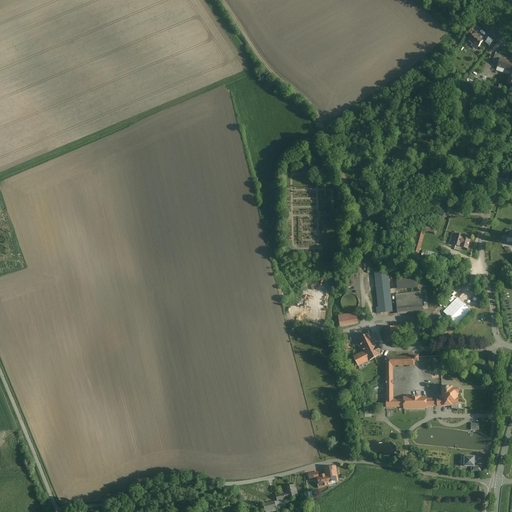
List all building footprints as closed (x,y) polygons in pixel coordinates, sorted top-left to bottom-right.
[(472,30),(476,33),(480,28),(476,25),(472,30)] [(483,41),(474,34),(468,42),(472,44),(473,43),(478,48),(483,41)] [(493,62),(498,64),(500,59),(510,62),(511,60),(495,54),(493,62)] [(511,72),(511,68),(511,62),(510,62),(500,59),(498,64),(497,67),(511,72)] [(307,158),(301,158),(301,161),(293,161),(293,167),(307,167),(307,161),(307,158)] [(424,234),(417,232),(411,252),(418,254),(424,234)] [(471,238),(452,233),(449,244),(468,249),(471,238)] [(388,272),(374,273),(378,308),(376,308),(377,314),(381,313),(381,316),(384,315),(384,313),(392,312),(389,277),(388,272)] [(417,275),(396,277),(398,291),(418,288),(417,275)] [(399,295),(396,295),(398,315),(404,315),(423,313),(421,292),(418,293),(399,295)] [(358,307),(359,303),(358,300),(356,297),(353,295),(350,294),(346,295),(343,297),(342,300),(341,303),(342,307),(344,310),(347,312),(350,312),(353,312),(356,310),(358,307)] [(356,313),(338,316),(340,326),(358,323),(356,313)] [(398,328),(384,329),(385,342),(400,340),(398,328)] [(370,335),(359,340),(365,352),(354,358),(359,366),(369,361),(380,356),(379,354),(380,353),(377,348),(376,348),(370,335)] [(404,400),(393,400),(392,386),(392,367),(395,367),(395,366),(410,365),(410,366),(414,366),(414,362),(419,361),(419,357),(410,357),(410,358),(395,358),(394,357),(386,357),(387,400),(386,400),(386,408),(404,407),(404,410),(426,409),(426,407),(437,407),(437,399),(436,399),(436,402),(428,402),(428,400),(426,399),(426,397),(404,398),(404,400)] [(437,399),(437,407),(445,407),(445,406),(452,406),(452,409),(458,409),(458,405),(458,399),(458,400),(458,395),(458,394),(459,394),(459,391),(458,390),(449,390),(449,388),(444,388),(444,387),(442,387),(441,388),(441,389),(442,390),(442,395),(444,395),(444,400),(437,400),(437,399)] [(475,457),(464,457),(464,467),(475,467),(475,457)] [(324,469),(326,476),(327,483),(330,482),(331,483),(333,483),(333,481),(338,481),(335,467),(324,469)] [(321,477),(318,477),(318,479),(319,486),(318,486),(319,488),(324,487),(324,486),(328,486),(327,483),(326,476),(325,476),(325,475),(321,476),(321,477)] [(286,493),(283,494),(285,501),(298,498),(296,489),(294,489),(293,485),(285,488),(286,493)] [(287,507),(285,501),(283,494),(275,496),(277,502),(263,505),(264,511),(272,511),(282,510),(282,508),(287,507)]
